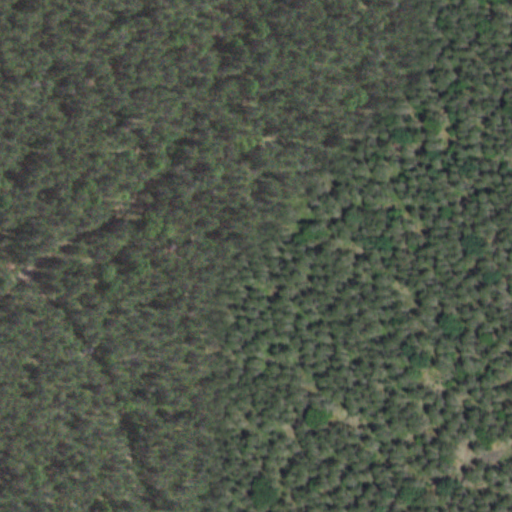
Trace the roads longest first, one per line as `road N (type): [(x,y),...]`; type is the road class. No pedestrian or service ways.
road 1 (track): [(0,265),(98,389),(140,511)]
road 2 (track): [(0,300),(131,192),(173,132)]
